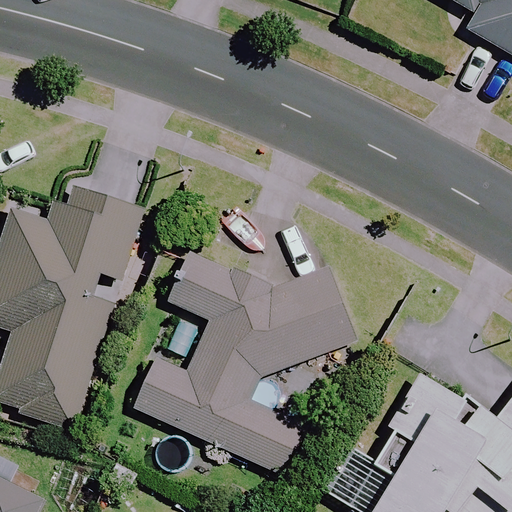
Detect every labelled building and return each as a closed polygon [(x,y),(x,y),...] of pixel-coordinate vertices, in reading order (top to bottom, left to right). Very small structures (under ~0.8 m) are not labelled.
[(511,0),(439,0),(474,20),(466,33),(511,58),(511,0)] [(140,223),(74,202),(66,227),(14,210),(0,251),(0,333),(14,338),(0,382),(0,411),(71,434),(140,223)] [(277,292),(198,266),(178,315),(210,329),(188,379),(156,365),(135,414),(289,480),(310,432),(255,408),(267,378),(354,349),(330,275),(277,292)] [(377,462),(368,455),(354,445),(321,490),(351,511),(511,511),(511,405),(496,427),(426,375),(386,431),(394,437),(377,462)] [(43,511),(47,505),(0,480),(0,511),(43,511)]
